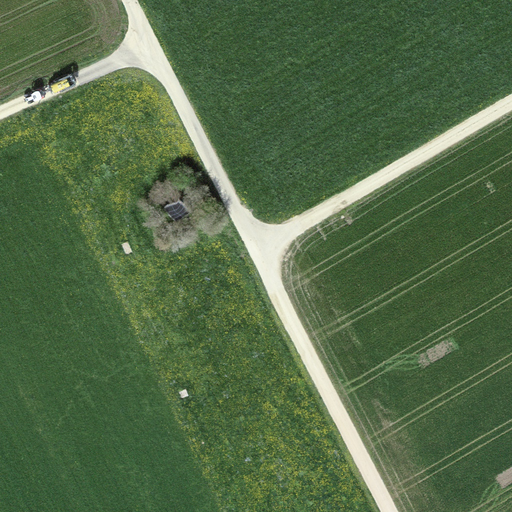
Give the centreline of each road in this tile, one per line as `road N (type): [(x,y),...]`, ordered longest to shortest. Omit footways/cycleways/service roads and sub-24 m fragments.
road 1 (track): [(128,0),(388,511)]
road 2 (track): [(255,247),(511,102)]
road 3 (track): [(0,113),(150,47)]
